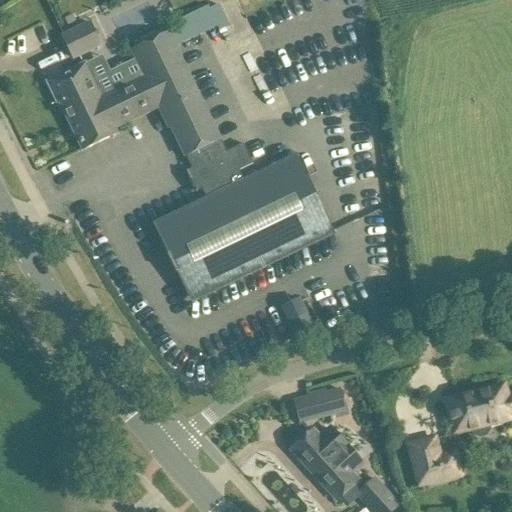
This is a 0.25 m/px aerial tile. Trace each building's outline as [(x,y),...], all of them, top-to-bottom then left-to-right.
[(73,57),(104,44),(103,41),(111,38),(103,18),(93,22),(92,21),(63,33),(73,57)] [(334,231),(326,213),(299,157),(245,183),(239,171),(253,164),(244,144),(227,152),(176,47),(191,40),(184,25),(131,50),(144,76),(103,96),(86,62),(47,82),(57,104),(59,103),(82,151),(118,133),(116,129),(159,108),(169,128),(171,127),(185,157),(187,156),(193,169),(187,171),(197,192),(202,189),(208,201),(159,225),(195,298),(334,231)] [(307,299),(302,301),(313,323),(318,320),(307,299)] [(511,397),(507,398),(504,386),(447,400),(455,433),(467,430),(472,429),(473,434),(479,438),(486,436),(490,429),(489,425),(511,418),(511,417),(511,414),(511,413),(511,397)] [(346,411),(344,405),(341,390),(295,402),(300,423),(346,411)] [(320,438),(312,430),(292,449),(292,448),(291,449),(337,500),(340,497),(348,506),(358,496),(366,489),(365,488),(364,488),(352,474),(363,463),(334,431),(331,428),(320,438)] [(440,456),(437,445),(435,438),(408,445),(418,485),(419,486),(430,484),(462,475),(456,451),(440,456)] [(391,511),(399,505),(382,487),(375,479),(365,488),(366,489),(358,496),(372,511),(391,511)]
